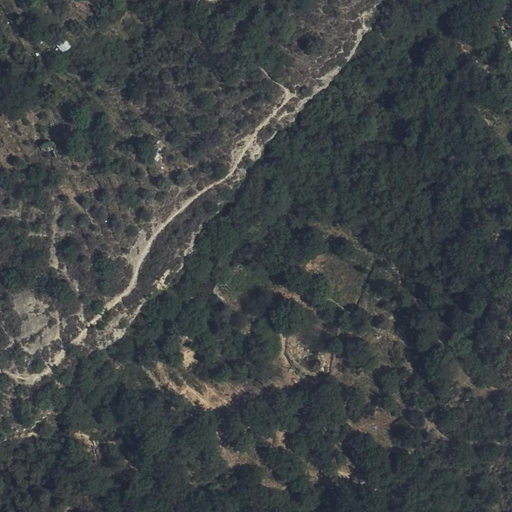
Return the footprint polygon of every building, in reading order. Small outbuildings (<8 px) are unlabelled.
[(171,26),(162,34),(170,44),(179,37),(171,26)] [(66,39),(57,46),(62,53),(71,47),(66,39)] [(50,159),(56,156),(49,144),(43,147),(50,159)] [(154,162),(162,154),(155,146),(146,154),(154,162)] [(38,150),(44,163),(50,159),(43,147),(38,150)]
